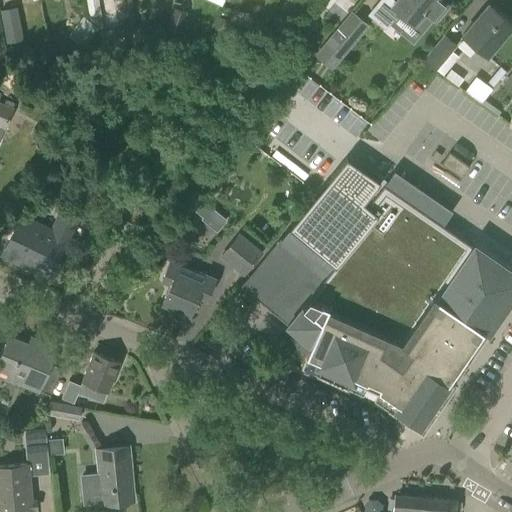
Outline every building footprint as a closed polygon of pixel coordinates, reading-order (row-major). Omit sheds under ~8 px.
[(87,0),(90,19),(101,18),(98,0),(87,0)] [(448,6),(440,0),(395,0),(395,1),(394,0),(379,0),(367,14),(385,29),(399,12),(414,24),(424,12),(435,21),(448,6)] [(487,55),(511,25),(511,24),(488,4),(462,34),(487,55)] [(6,42),(24,39),(18,5),(0,9),(6,42)] [(179,30),(186,11),(173,7),(167,26),(179,30)] [(348,38),(363,21),(350,10),(335,27),(348,38)] [(84,47),(99,27),(83,16),(69,35),(84,47)] [(272,35),(288,35),(288,16),(271,17),(272,35)] [(101,51),(117,49),(114,28),(99,30),(101,51)] [(437,70),(457,44),(444,33),(423,59),(437,70)] [(511,90),(511,71),(503,83),(511,90)] [(475,76),(464,91),(481,103),(492,88),(475,76)] [(0,125),(6,128),(14,107),(0,101),(0,125)] [(437,161),(442,154),(435,150),(430,156),(437,161)] [(461,177),(469,166),(449,152),(441,163),(461,177)] [(452,210),(393,169),(384,184),(383,183),(365,205),(331,176),(240,285),(286,323),(286,324),(309,343),(300,364),(315,371),(346,385),(346,384),(362,391),(364,387),(374,394),(373,396),(387,405),(386,406),(421,431),(456,381),(454,379),(511,294),(511,271),(474,245),(473,245),(442,224),(452,210)] [(158,239),(171,217),(115,183),(101,205),(158,239)] [(226,219),(203,200),(195,210),(202,216),(201,218),(216,231),(226,219)] [(51,228),(21,213),(1,254),(50,278),(70,237),(69,237),(79,216),(61,207),(51,228)] [(243,275),(263,252),(239,232),(219,255),(243,275)] [(204,274),(180,264),(181,261),(170,257),(160,280),(170,284),(162,302),(164,303),(164,307),(172,310),(175,308),(189,314),(197,295),(207,300),(217,277),(205,272),(204,274)] [(40,348),(9,335),(0,355),(0,368),(10,372),(8,378),(38,390),(55,347),(43,342),(40,348)] [(102,402),(119,361),(93,351),(80,384),(68,379),(61,397),(73,402),(78,392),(102,402)] [(79,420),(81,406),(51,401),(48,414),(79,420)] [(26,454),(48,452),(46,428),(24,429),(26,454)] [(63,453),(62,437),(48,438),(50,454),(63,453)] [(102,502),(132,499),(127,446),(97,449),(99,471),(80,473),(83,504),(102,502)] [(31,500),(28,463),(0,465),(0,511),(32,511),(32,509),(36,508),(35,499),(31,500)] [(455,511),(456,500),(394,493),(392,511),(396,511),(455,511)]
